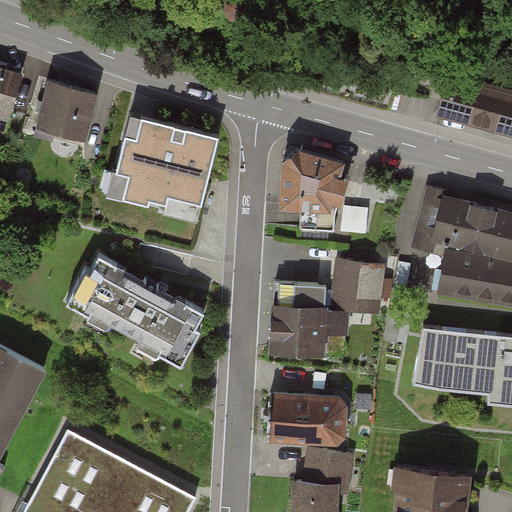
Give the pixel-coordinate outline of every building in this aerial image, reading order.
[(244,0),(226,0),(226,7),(231,13),(239,15),(245,10),(246,2),(244,0)] [(22,70),(0,63),(0,116),(7,119),(22,70)] [(511,91),(451,75),(440,114),(511,134),(511,91)] [(97,89),(51,77),(37,129),(82,142),(97,89)] [(225,128),(129,104),(114,160),(110,159),(102,193),(92,191),(83,227),(193,255),(225,128)] [(291,149),(284,158),(284,201),(304,202),(303,226),(333,228),(334,203),(346,157),(303,145),(291,149)] [(443,297),(511,307),(511,212),(436,191),(422,241),(451,249),(443,297)] [(87,267),(68,301),(182,364),(200,330),(191,325),(200,309),(101,254),(92,270),(87,267)] [(327,284),(277,282),(274,349),(324,351),(325,334),(348,335),(350,309),(383,313),(389,261),(343,256),(336,307),(326,307),(327,284)] [(511,336),(424,328),(419,387),(489,393),(488,404),(511,405),(511,336)] [(0,466),(49,368),(0,343),(0,466)] [(338,395),(273,391),(270,435),(336,439),(347,430),(348,402),(338,395)] [(189,511),(197,497),(71,430),(26,511),(189,511)] [(354,452),(310,447),(306,480),(295,479),(293,511),(338,511),(339,489),(349,491),(354,452)] [(467,511),(473,464),(395,455),(392,479),(396,479),(392,511),(467,511)]
